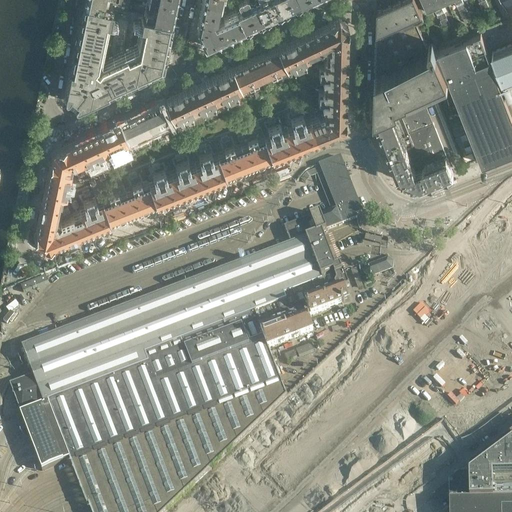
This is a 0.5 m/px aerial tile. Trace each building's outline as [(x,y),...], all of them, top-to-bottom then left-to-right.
[(118,0),(118,3),(107,0),(106,0),(83,0),(83,2),(111,8),(129,12),(131,2),(121,0),(118,0)] [(176,1),(171,0),(131,0),(131,2),(129,12),(140,14),(172,21),(176,1)] [(219,8),(220,0),(219,0),(202,0),(201,8),(216,11),(217,9),(219,8)] [(254,24),(242,0),(237,0),(237,2),(240,7),(242,8),(237,11),(244,28),(254,24)] [(263,19),(255,2),(249,5),(250,3),(248,0),(242,0),(254,24),(263,19)] [(272,15),(265,0),(259,0),(255,2),(263,19),(272,15)] [(281,11),(276,0),(265,0),(272,15),(281,11)] [(291,7),(287,0),(276,0),(281,11),(291,7)] [(450,82),(436,51),(437,51),(433,42),(430,43),(427,45),(417,22),(424,19),(415,0),(400,0),(377,10),(376,41),(375,76),(375,106),(374,116),(392,109),(422,95),(450,82)] [(447,27),(441,14),(437,6),(434,0),(422,0),(427,10),(434,7),(444,29),(447,27)] [(451,25),(441,4),(447,1),(446,0),(434,0),(437,6),(441,14),(447,27),(451,25)] [(466,18),(461,5),(458,0),(446,0),(447,1),(449,0),(454,0),(463,20),(466,18)] [(470,16),(462,0),(458,0),(461,5),(466,18),(470,16)] [(486,9),(481,0),(477,0),(482,11),(486,9)] [(489,7),(485,0),(481,0),(486,9),(489,7)] [(162,66),(172,21),(142,15),(140,25),(141,25),(137,45),(104,60),(102,56),(109,22),(110,22),(113,8),(83,2),(71,61),(66,88),(64,94),(78,105),(162,66)] [(215,17),(216,11),(201,8),(198,22),(206,24),(210,19),(212,18),(215,17)] [(244,28),(237,11),(227,15),(235,32),(244,28)] [(235,32),(227,15),(221,18),(220,21),(217,22),(224,37),(235,32)] [(224,37),(217,22),(214,24),(212,18),(210,19),(206,24),(215,42),(224,37)] [(346,58),(347,23),(338,18),(317,28),(324,43),(329,41),(330,44),(330,50),(328,50),(328,55),(323,55),(323,57),(326,57),(328,58),(346,58)] [(215,42),(206,24),(198,22),(197,28),(196,28),(205,46),(215,42)] [(324,43),(317,28),(300,35),(308,52),(317,48),(318,53),(320,52),(319,47),(324,45),(324,43)] [(455,43),(438,49),(451,82),(455,92),(479,154),(481,159),(483,163),(486,161),(511,150),(511,101),(509,94),(511,93),(511,44),(492,52),(495,60),(492,61),(481,32),(455,43)] [(308,52),(300,35),(277,46),(277,47),(286,64),(291,62),(294,68),(306,63),(303,57),(309,54),(308,52)] [(286,64),(277,47),(255,57),(263,75),(270,72),(271,75),(281,71),(279,67),(286,64)] [(263,75),(255,57),(233,67),(241,85),(247,82),(249,86),(258,81),(257,78),(263,75)] [(346,84),(346,58),(328,58),(326,57),(326,64),(319,64),(319,74),(319,77),(325,77),(325,83),(346,84)] [(241,85),(233,67),(232,67),(210,77),(218,95),(224,93),(227,99),(238,94),(235,88),(241,85)] [(218,95),(210,77),(187,88),(195,106),(201,103),(204,110),(215,104),(212,98),(218,95)] [(345,108),(346,84),(325,83),(325,89),(318,89),(318,102),(325,102),(324,108),(327,108),(345,108)] [(195,106),(187,88),(164,98),(165,99),(173,116),(178,113),(181,120),(193,115),(190,108),(195,106)] [(432,123),(422,95),(392,109),(374,116),(384,141),(402,134),(409,132),(432,123)] [(173,116),(165,99),(142,109),(144,112),(150,126),(156,124),(158,128),(168,123),(166,119),(173,116)] [(344,128),(345,108),(327,108),(327,115),(324,116),(323,114),(318,117),(317,114),(310,117),(311,119),(318,138),(344,128)] [(150,126),(144,112),(142,109),(120,119),(119,119),(127,137),(134,134),(136,138),(145,133),(143,130),(150,126)] [(318,138),(311,119),(305,122),(302,114),(290,119),(293,127),(287,129),(295,147),(318,138)] [(127,137),(119,119),(96,130),(104,148),(110,145),(113,151),(124,146),(121,140),(127,137)] [(447,157),(444,151),(433,122),(432,123),(409,132),(414,144),(415,144),(419,155),(417,156),(422,169),(428,185),(429,184),(454,174),(453,173),(450,164),(447,157)] [(295,147),(287,129),(282,131),(279,124),(267,129),(270,136),(264,138),(272,156),(272,157),(295,147)] [(104,148),(96,130),(73,140),(82,158),(87,156),(90,162),(102,156),(99,150),(104,148)] [(414,144),(409,132),(402,134),(384,141),(389,154),(407,147),(414,144)] [(272,156),(264,138),(258,141),(256,137),(246,141),(248,144),(242,147),(249,165),(272,156)] [(82,158),(73,140),(53,150),(49,166),(67,169),(68,164),(71,162),(71,163),(82,158)] [(249,165),(242,147),(235,150),(234,146),(223,150),(225,154),(218,156),(222,164),(226,174),(249,165)] [(411,158),(407,147),(389,154),(394,166),(411,158)] [(226,175),(226,174),(222,164),(218,156),(213,158),(210,152),(198,157),(201,163),(196,165),(203,184),(226,175)] [(422,169),(417,156),(411,158),(413,163),(416,162),(418,166),(415,168),(417,171),(422,169)] [(33,377),(10,385),(21,413),(22,413),(22,414),(20,415),(32,445),(35,455),(39,465),(42,472),(70,461),(87,507),(89,506),(91,511),(166,511),(272,412),(288,397),(288,396),(287,396),(285,395),(282,387),(283,387),(283,385),(281,386),(279,382),(281,381),(280,379),(279,380),(278,377),(278,376),(277,374),(274,368),(275,367),(273,360),(272,360),(269,352),(270,352),(269,350),(313,333),(308,319),(349,303),(344,289),(349,287),(346,279),(345,279),(343,279),(341,274),(342,273),(340,267),(335,268),(335,267),(333,268),(332,268),(331,268),(329,263),(330,263),(329,262),(327,257),(327,256),(328,256),(331,255),(330,253),(328,254),(327,255),(327,254),(326,255),(324,249),(325,249),(324,248),(323,249),(321,243),(322,243),(322,242),(321,242),(319,237),(320,237),(321,236),(323,235),(323,234),(323,235),(322,234),(324,234),(324,233),(326,232),(326,233),(327,232),(326,231),(344,224),(343,223),(349,221),(350,221),(356,218),(356,219),(357,219),(357,218),(355,215),(356,215),(356,214),(361,212),(361,213),(362,212),(358,203),(357,203),(355,197),(356,197),(356,196),(355,197),(352,191),(353,190),(352,190),(350,184),(351,184),(351,183),(350,184),(347,178),(348,177),(347,177),(345,171),(346,171),(340,157),(319,166),(321,170),(336,206),(284,227),(291,244),(248,261),(22,348),(33,377)] [(417,171),(415,168),(413,163),(411,158),(394,166),(399,178),(417,171)] [(203,184),(196,165),(190,168),(187,162),(176,166),(178,172),(172,174),(179,193),(203,184)] [(72,189),(74,177),(67,176),(69,170),(67,169),(49,166),(44,190),(60,193),(63,194),(65,188),(72,189)] [(422,169),(417,171),(399,178),(421,188),(428,185),(422,169)] [(179,193),(172,174),(166,177),(164,171),(153,175),(155,181),(149,183),(156,202),(179,193)] [(156,202),(149,183),(143,186),(142,183),(132,187),(133,190),(127,192),(134,211),(144,207),(143,207),(156,202)] [(55,217),(60,193),(44,190),(37,224),(50,227),(54,222),(52,220),(52,217),(55,217)] [(134,211),(127,192),(120,195),(118,192),(108,196),(109,199),(103,202),(111,220),(134,211)] [(111,220),(103,202),(97,204),(95,198),(83,203),(85,209),(80,211),(81,213),(87,229),(111,220)] [(87,229),(81,213),(80,211),(79,209),(75,211),(76,212),(71,214),(72,217),(60,222),(58,225),(63,239),(87,229)] [(63,239),(58,225),(54,222),(50,227),(37,224),(34,239),(43,247),(63,239)] [(501,256),(511,244),(511,240),(492,222),(479,236),(501,256)] [(392,268),(393,264),(392,262),(389,260),(389,259),(389,258),(388,257),(389,255),(387,255),(387,256),(387,255),(387,256),(388,259),(385,260),(385,261),(384,263),(378,265),(377,264),(376,264),(365,268),(364,274),(365,274),(369,278),(379,274),(380,273),(380,272),(387,269),(389,270),(389,271),(392,269),(393,272),(393,273),(394,272),(395,272),(394,271),(393,270),(393,269),(392,268)] [(23,293),(48,283),(46,276),(21,287),(23,293)] [(8,297),(0,313),(9,318),(17,301),(8,297)] [(437,329),(453,312),(444,303),(427,320),(437,329)] [(314,351),(312,345),(296,351),(299,357),(314,351)] [(297,358),(294,352),(285,355),(287,362),(297,358)] [(436,359),(421,375),(444,398),(459,383),(436,359)] [(403,393),(433,424),(446,412),(416,381),(403,393)] [(398,400),(386,410),(414,439),(425,429),(398,400)] [(389,453),(366,431),(332,467),(355,489),(389,453)] [(511,437),(509,439),(470,469),(470,477),(469,477),(470,502),(511,501),(511,437)] [(282,449),(286,452),(281,458),(292,467),(305,453),(290,440),(282,449)] [(315,485),(330,501),(343,488),(328,472),(315,485)] [(465,472),(449,485),(449,498),(449,511),(511,511),(511,501),(470,502),(469,477),(469,474),(465,472)] [(449,485),(433,497),(440,506),(449,498),(449,485)]
